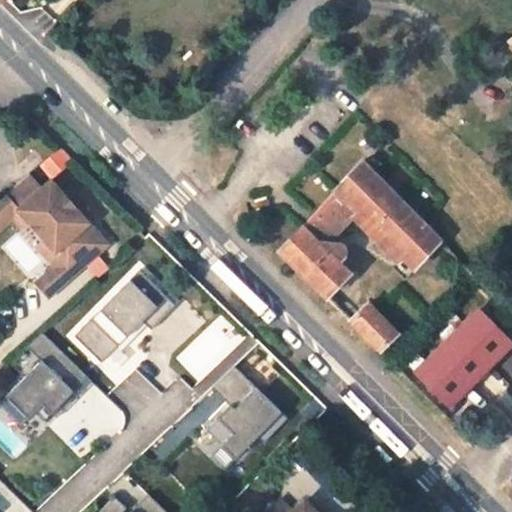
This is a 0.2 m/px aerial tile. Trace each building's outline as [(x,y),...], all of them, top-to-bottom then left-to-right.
[(324,299),(348,275),(337,263),(342,258),(344,254),(344,249),(342,246),(338,243),(333,243),(330,245),(324,251),(320,248),(346,222),(351,217),(397,264),(392,269),(402,280),(437,242),(361,166),(279,254),(324,299)] [(51,181),(19,210),(29,222),(31,221),(42,234),(40,235),(42,238),(63,262),(56,268),(39,283),(51,296),(107,246),(51,181)] [(5,195),(0,199),(0,229),(13,218),(22,229),(29,222),(19,210),(5,195)] [(346,222),(392,269),(397,264),(351,217),(346,222)] [(42,238),(35,245),(56,268),(63,262),(42,238)] [(140,270),(75,335),(102,363),(143,321),(152,329),(176,306),(140,270)] [(396,335),(366,305),(351,322),(380,351),(396,335)] [(448,410),(511,345),(511,340),(476,305),(409,372),(448,410)] [(88,376),(43,332),(27,346),(41,360),(6,396),(29,417),(34,412),(43,421),(88,376)] [(288,417),(235,366),(212,387),(231,405),(207,430),(236,458),(258,436),(265,442),(288,417)] [(95,385),(54,425),(85,457),(126,417),(95,385)] [(139,511),(153,498),(148,494),(130,511),(126,508),(122,511),(139,511)] [(166,511),(153,498),(139,511),(122,511),(126,508),(115,497),(100,511),(166,511)] [(309,511),(299,502),(289,511),(286,511),(275,501),(264,511),(309,511)]
